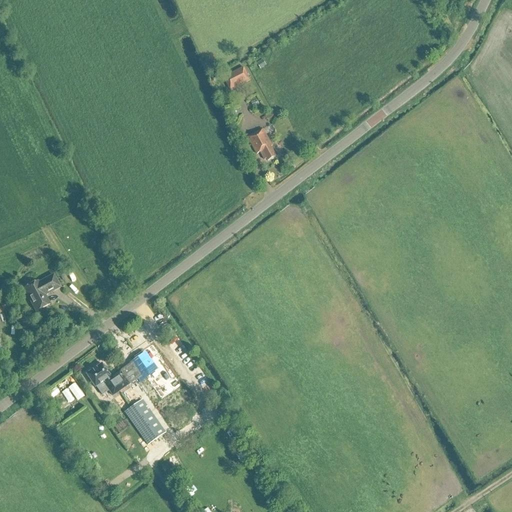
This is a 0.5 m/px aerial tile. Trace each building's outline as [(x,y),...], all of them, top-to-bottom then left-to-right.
[(230,92),(251,81),(244,68),(223,78),(230,92)] [(276,157),(270,148),(272,147),(263,130),(248,139),(257,155),(260,153),(264,161),(267,159),(268,161),(276,157)] [(38,283),(38,282),(23,290),(35,314),(50,306),(46,297),(61,289),(53,275),(38,283)] [(0,304),(0,313),(8,310),(5,302),(0,304)] [(32,328),(27,317),(18,322),(16,323),(21,333),(23,332),(24,332),(32,328)] [(101,365),(86,376),(95,389),(103,383),(112,397),(137,380),(172,430),(206,407),(161,343),(127,366),(127,367),(110,379),(101,365)] [(164,434),(141,401),(124,413),(147,446),(164,434)] [(125,492),(123,488),(108,499),(111,503),(125,492)]
